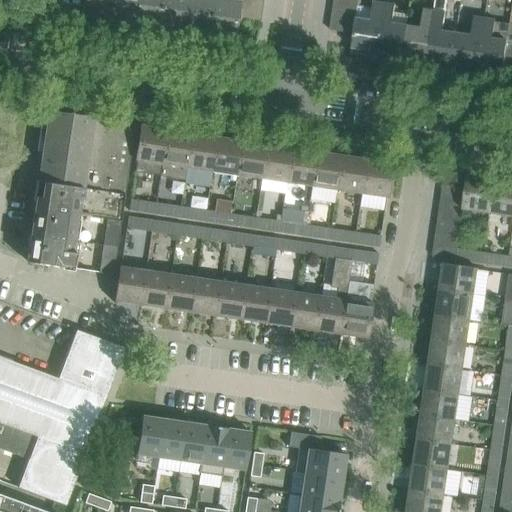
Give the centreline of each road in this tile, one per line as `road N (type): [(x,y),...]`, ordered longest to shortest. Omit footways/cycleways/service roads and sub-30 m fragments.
road 1 (residential): [(376,406),(418,122)]
road 2 (residential): [(282,101),(25,58)]
road 3 (residential): [(152,374),(376,406)]
road 4 (residential): [(418,122),(282,101)]
